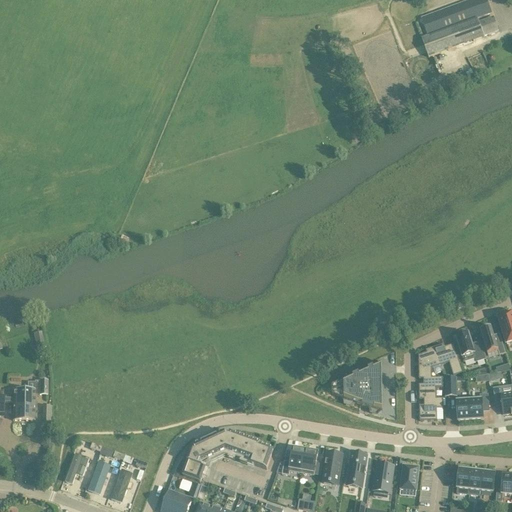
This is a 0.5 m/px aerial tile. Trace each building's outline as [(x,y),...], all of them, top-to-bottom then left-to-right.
[(428,58),(484,38),(484,37),(498,32),(493,18),(478,23),(477,19),(491,14),(485,0),(473,0),(422,19),(428,37),(422,39),(428,58)] [(501,318),(498,318),(507,345),(511,343),(511,314),(510,315),(510,313),(500,316),(501,318)] [(28,329),(34,349),(46,345),(40,325),(28,329)] [(494,339),(491,328),(489,328),(486,329),(484,329),(485,330),(480,331),(487,355),(498,352),(499,357),(506,355),(500,335),(499,335),(500,337),(494,339)] [(465,334),(458,337),(459,338),(456,339),(464,363),(475,360),(476,363),(485,360),(480,346),(473,349),(469,335),(466,336),(465,334)] [(435,348),(441,366),(449,364),(453,377),(463,374),(454,345),(445,348),(444,345),(435,348)] [(418,356),(419,380),(423,380),(436,380),(436,379),(436,368),(441,366),(435,348),(426,351),(427,354),(418,356)] [(332,386),(332,395),(382,413),(382,366),(332,386)] [(419,386),(419,401),(424,401),(437,400),(436,389),(443,389),(443,379),(436,379),(436,380),(423,380),(424,386),(419,386)] [(456,379),(445,379),(446,397),(457,397),(456,379)] [(28,391),(13,391),(13,400),(13,403),(13,422),(34,422),(35,396),(47,396),(47,382),(39,382),(34,382),(34,383),(28,383),(28,391)] [(511,416),(511,393),(503,394),(502,387),(494,388),(496,408),(503,407),(504,416),(511,415),(511,416)] [(471,422),(483,421),(482,410),(489,409),(488,396),(480,396),(480,399),(470,399),(471,422)] [(0,397),(0,417),(3,418),(3,403),(13,403),(13,400),(3,400),(3,398),(0,397)] [(471,422),(470,399),(457,400),(458,423),(471,422)] [(419,407),(420,422),(437,422),(437,410),(443,410),(443,400),(437,400),(424,401),(424,407),(419,407)] [(191,450),(187,462),(187,463),(188,463),(183,477),(201,483),(206,469),(200,467),(201,464),(226,453),(253,462),(251,465),(267,471),(267,470),(266,470),(273,451),(260,446),(260,444),(246,439),(245,440),(232,435),(231,438),(226,436),(225,433),(217,437),(217,436),(201,444),(201,445),(194,448),(194,449),(191,450)] [(79,440),(74,451),(87,456),(89,450),(99,454),(101,448),(91,444),(79,440)] [(110,459),(113,452),(101,448),(99,454),(99,455),(110,459)] [(290,473),(302,475),(306,450),(298,449),(298,451),(293,450),(290,464),(284,463),(282,475),(289,477),(290,473)] [(314,477),(318,454),(313,453),(313,452),(306,450),(302,475),(314,477)] [(112,458),(122,462),(124,457),(124,456),(114,453),(112,458)] [(92,460),(75,455),(65,482),(74,485),(77,476),(84,478),(92,460)] [(352,455),(348,485),(362,487),(367,457),(352,455)] [(122,462),(130,466),(133,459),(124,456),(124,457),(122,462)] [(328,456),(323,485),(337,487),(342,458),(328,456)] [(147,465),(137,461),(135,467),(145,470),(147,465)] [(377,465),(373,492),(390,494),(394,467),(377,465)] [(107,471),(99,468),(90,491),(98,494),(107,471)] [(419,470),(403,468),(401,492),(417,494),(419,470)] [(462,471),(460,471),(457,495),(469,496),(472,472),(470,472),(470,470),(462,469),(462,471)] [(134,474),(123,470),(112,500),(123,504),(134,474)] [(469,496),(480,497),(481,493),(483,473),(472,472),(469,496)] [(483,473),(481,493),(493,494),(495,475),(483,473)] [(511,496),(511,477),(503,477),(502,488),(497,488),(496,503),(502,503),(503,496),(511,496)] [(195,484),(189,499),(196,502),(199,494),(202,487),(195,484)] [(205,496),(207,489),(202,487),(199,494),(205,496)] [(169,494),(162,511),(188,511),(192,502),(169,494)] [(299,501),(298,511),(303,511),(313,511),(315,504),(299,501)]
